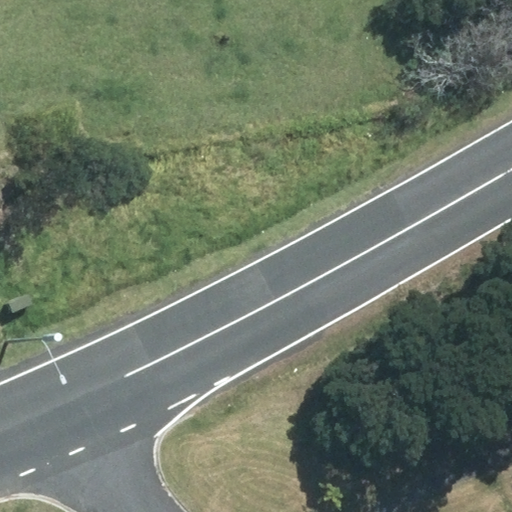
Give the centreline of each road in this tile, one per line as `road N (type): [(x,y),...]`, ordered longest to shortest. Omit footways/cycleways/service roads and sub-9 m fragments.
road 1 (secondary): [(511,164),(1,435)]
road 2 (residential): [(1,435),(129,511)]
